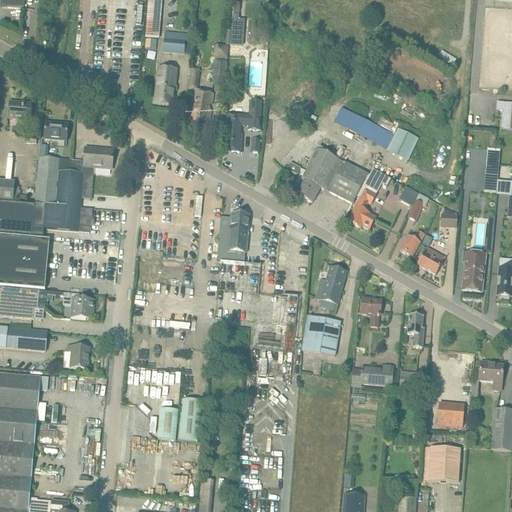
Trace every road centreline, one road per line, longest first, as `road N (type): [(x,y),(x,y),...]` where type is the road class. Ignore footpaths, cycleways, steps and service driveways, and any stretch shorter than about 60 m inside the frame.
road 1 (residential): [(511,342),(138,128)]
road 2 (unclassified): [(105,511),(138,128)]
